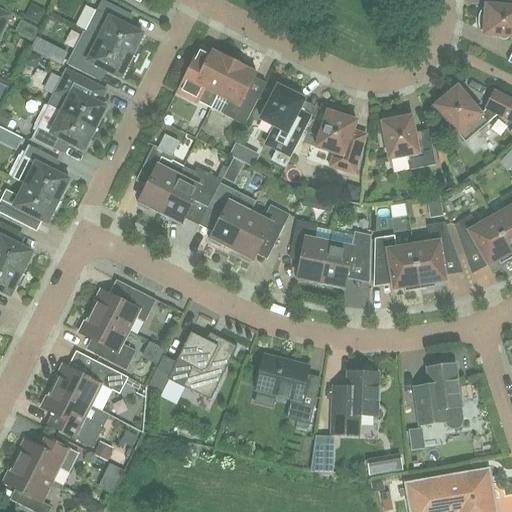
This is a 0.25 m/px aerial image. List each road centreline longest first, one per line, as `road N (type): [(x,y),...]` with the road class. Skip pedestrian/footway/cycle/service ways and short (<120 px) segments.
road 1 (residential): [(80,233),(275,325),(409,341),(484,323)]
road 2 (residential): [(442,0),(438,45),(421,68),(366,81),(199,0)]
road 3 (residential): [(80,233),(194,0)]
road 4 (residential): [(0,413),(80,233)]
